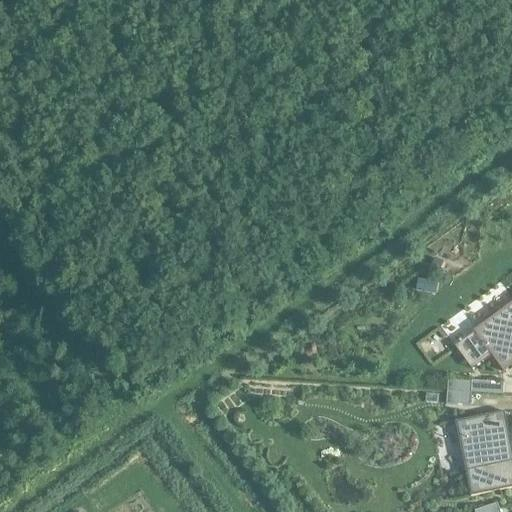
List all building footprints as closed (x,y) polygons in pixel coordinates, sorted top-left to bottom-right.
[(444,263),(435,260),(433,265),(441,269),(444,263)] [(511,303),(474,332),(504,372),(511,365),(511,303)] [(472,382),(448,381),(447,393),(471,394),(471,393),(472,382)] [(504,383),(472,381),(472,382),(471,393),(503,395),(504,383)] [(447,393),(446,404),(470,406),(471,394),(447,393)] [(511,488),(511,447),(505,412),(456,422),(471,497),(511,488)]
